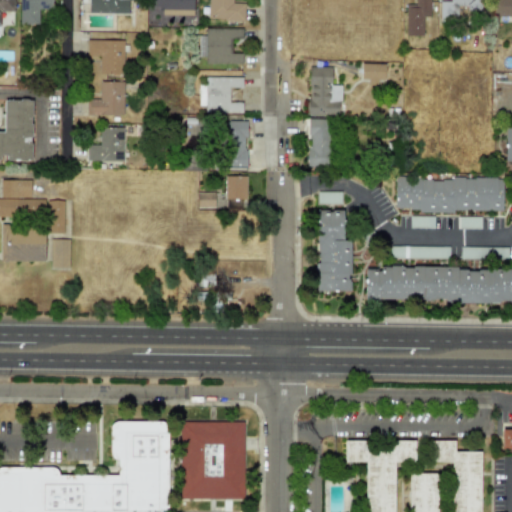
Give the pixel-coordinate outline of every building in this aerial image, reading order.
[(0,0),(0,11),(14,11),(14,0),(0,0)] [(18,0),(19,23),(38,23),(38,9),(52,9),(51,0),(18,0)] [(127,13),(127,0),(88,0),(88,13),(127,13)] [(243,20),(243,3),(232,3),(232,0),(207,0),(207,19),(243,20)] [(429,16),(429,0),(414,0),(414,4),(406,3),(405,35),(422,35),(422,16),(429,16)] [(480,11),(480,0),(439,0),(439,21),(456,21),(456,5),(466,5),(466,11),(480,11)] [(511,15),(511,0),(492,0),(492,16),(511,15)] [(241,63),(241,53),(231,53),(230,38),(241,38),(241,27),(204,28),(205,63),(241,63)] [(85,55),(98,55),(98,73),(122,74),(123,40),(85,39),(85,55)] [(384,64),(361,63),(360,81),(384,82),(384,64)] [(330,67),(308,66),(307,115),(338,116),(339,85),(330,85),(330,67)] [(241,77),(203,76),(203,85),(198,85),(197,105),(204,105),(204,112),(241,113),(241,101),(228,101),(228,87),(241,87),(241,77)] [(122,115),(122,81),(99,81),(98,98),(85,98),(85,115),(122,115)] [(0,158),(6,159),(30,160),(32,100),(3,100),(2,130),(0,129),(0,158)] [(306,166),(327,166),(328,119),(307,119),(306,166)] [(246,121),(224,120),(223,167),(245,167),(246,121)] [(85,159),(122,161),(123,127),(99,126),(98,144),(85,144),(85,159)] [(511,160),(511,126),(504,126),(503,160),(511,160)] [(245,175),(223,176),(224,199),(245,199),(245,175)] [(501,211),(501,178),(393,178),(393,210),(501,211)] [(29,179),(0,179),(0,216),(43,216),(43,198),(30,199),(29,179)] [(340,191),(316,191),(316,202),(340,203),(340,191)] [(196,207),(213,207),(213,192),(195,192),(196,207)] [(239,209),(240,200),(229,199),(229,208),(239,209)] [(63,200),(47,200),(46,233),(62,233),(63,200)] [(342,209),(315,209),(315,290),(348,291),(349,240),(342,240),(342,209)] [(433,216),(409,216),(409,228),(432,228),(433,216)] [(480,217),(457,216),(457,228),(480,228),(480,217)] [(0,261),(43,261),(43,226),(0,225),(0,261)] [(67,267),(68,239),(50,238),(49,267),(67,267)] [(448,247),(389,245),(389,256),(447,258),(448,247)] [(506,247),(459,246),(459,258),(506,259),(506,247)] [(363,299),(511,301),(511,268),(380,266),(380,270),(364,269),(363,299)] [(117,474),(55,474),(55,467),(0,467),(0,511),(166,511),(166,421),(109,421),(109,458),(117,458),(117,474)] [(242,499),(242,421),(178,421),(178,498),(242,499)] [(511,429),(500,429),(500,449),(511,449),(511,429)] [(364,461),(364,511),(393,511),(393,461),(414,461),(414,440),(343,441),(343,462),(364,461)] [(479,511),(479,451),(453,451),(453,440),(431,440),(431,462),(450,461),(450,511),(479,511)] [(436,511),(436,473),(408,472),(407,511),(436,511)]
